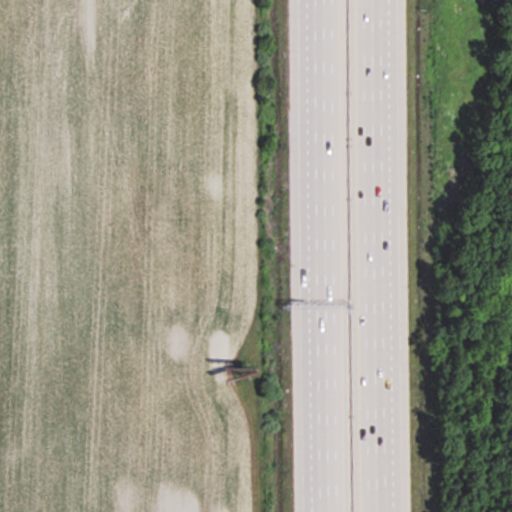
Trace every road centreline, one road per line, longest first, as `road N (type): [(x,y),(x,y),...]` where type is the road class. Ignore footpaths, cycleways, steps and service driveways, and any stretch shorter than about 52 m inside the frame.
road 1 (motorway): [(317,0),(327,511)]
road 2 (motorway): [(376,511),(376,0)]
